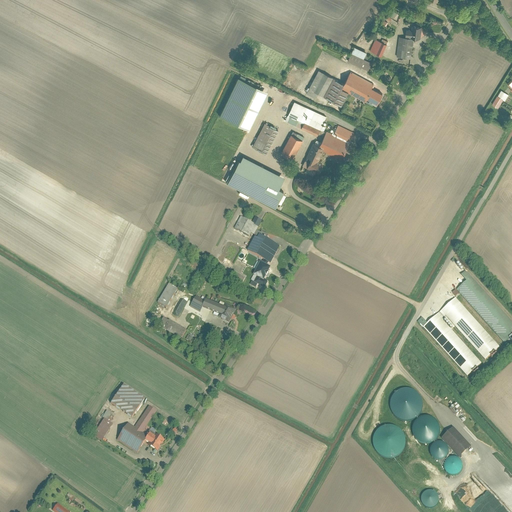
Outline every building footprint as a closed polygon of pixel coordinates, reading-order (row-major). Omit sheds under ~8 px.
[(408,28),(407,36),(415,37),(422,37),(423,25),(413,25),(413,28),(408,28)] [(400,36),(399,55),(414,56),(415,37),(407,36),(400,36)] [(382,41),(376,38),(372,51),(384,56),(389,43),(382,41)] [(353,52),(366,58),(369,51),(357,45),(353,52)] [(366,58),(353,52),(349,60),(369,70),(373,62),(366,58)] [(320,93),(326,96),(336,77),(321,69),(308,92),(318,97),(320,93)] [(376,83),(352,70),(346,81),(337,76),(336,77),(326,96),(344,106),(351,92),(367,101),(369,97),(381,103),(387,93),(375,86),(376,83)] [(270,90),(241,76),(223,115),(252,129),(270,90)] [(498,95),(505,100),(509,94),(502,89),(498,95)] [(497,96),(493,103),(499,107),(503,99),(497,96)] [(296,100),(289,113),(301,119),(307,122),(322,129),(328,116),(296,100)] [(298,125),(301,119),(289,113),(287,119),(298,125)] [(281,129),(267,122),(254,146),(268,153),(281,129)] [(322,129),(307,122),(304,128),(319,135),(322,129)] [(339,124),(334,134),(351,143),(357,132),(339,124)] [(334,134),(328,131),(321,144),(317,141),(310,155),(314,157),(316,158),(321,160),(326,150),(343,159),(351,143),(334,134)] [(305,139),(294,133),(285,152),(296,157),(305,139)] [(246,155),(231,182),(278,207),(287,190),(280,187),(286,176),(246,155)] [(305,165),(309,167),(314,157),(310,155),(305,165)] [(311,167),(324,173),(327,167),(319,163),(315,161),(314,160),(311,167)] [(243,217),(237,230),(251,237),(253,233),(256,226),(257,224),(254,223),(243,217)] [(261,226),(264,221),(257,217),(254,223),(257,224),(261,226)] [(248,251),(273,264),(282,245),(270,239),(271,237),(258,231),(256,235),(248,251)] [(253,268),(259,271),(262,262),(255,260),(253,268)] [(274,268),(264,263),(257,276),(260,277),(268,281),(274,268)] [(511,336),(511,320),(467,270),(462,275),(468,282),(459,290),(505,342),(511,336)] [(247,277),(237,271),(234,277),(244,283),(247,277)] [(260,277),(257,283),(265,287),(268,281),(260,277)] [(169,309),(180,289),(170,284),(159,304),(169,309)] [(503,347),(459,298),(430,324),(426,328),(470,377),(484,365),(446,322),(450,318),(488,360),(503,347)] [(208,300),(183,303),(185,321),(210,318),(209,311),(208,300)] [(208,300),(209,311),(222,316),(225,308),(208,300)] [(220,319),(232,323),(237,309),(226,305),(225,308),(222,316),(220,319)] [(189,332),(167,319),(162,328),(184,340),(189,332)] [(430,324),(426,319),(422,322),(426,328),(430,324)] [(125,386),(112,404),(133,418),(146,400),(125,386)] [(420,418),(423,415),(425,411),(426,407),(426,403),(425,399),(423,396),(420,393),(416,391),(412,390),(408,390),(404,391),(400,393),(398,396),(396,400),(395,404),(395,408),(396,412),(398,415),(401,418),(405,420),(409,421),(413,421),(417,420),(420,418)] [(136,428),(143,433),(158,412),(151,407),(136,428)] [(109,423),(114,415),(108,411),(103,419),(109,423)] [(439,438),(441,435),(442,431),(442,428),(441,424),(439,421),(436,419),(433,418),(429,417),(425,418),(422,420),(420,422),(418,425),(417,429),(417,432),(418,436),(420,439),(423,441),(427,442),(430,443),(434,442),(437,440),(439,438)] [(109,423),(103,419),(93,435),(104,442),(114,426),(109,423)] [(130,424),(118,440),(138,453),(149,436),(143,433),(136,428),(130,424)] [(404,453),(407,450),(408,446),(408,442),(408,438),(406,435),(403,432),(400,429),(396,428),(392,428),(388,428),(385,430),(382,432),(379,436),(378,440),(378,444),(378,447),(380,451),(382,454),(386,456),(390,458),(394,458),(398,457),(401,456),(404,453)] [(472,445),(455,429),(443,440),(460,457),(472,445)] [(159,452),(166,440),(157,434),(156,436),(152,434),(148,441),(152,443),(150,446),(159,452)] [(440,460),(443,459),(446,458),(447,455),(448,452),(447,449),(446,446),(444,444),(441,443),(438,443),(435,444),(432,446),(431,448),(430,451),(430,454),(432,457),(434,459),(437,460),(440,460)] [(453,475),(456,474),(458,472),(460,470),(460,467),(460,464),(459,461),(456,459),(453,458),(450,458),(447,459),(445,460),(443,463),(443,466),(443,469),(445,472),(447,474),(450,475),(453,475)] [(442,506),(437,490),(422,495),(427,510),(442,506)]
